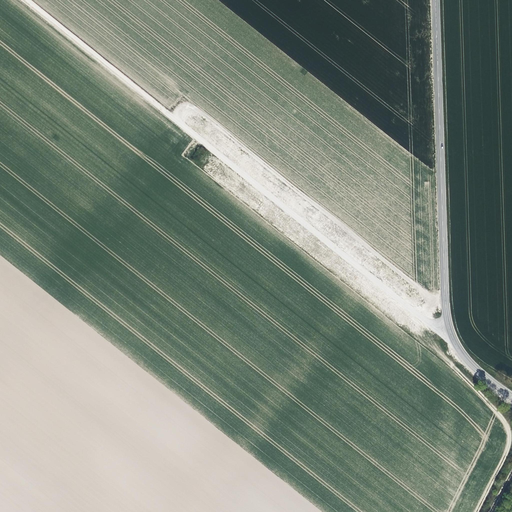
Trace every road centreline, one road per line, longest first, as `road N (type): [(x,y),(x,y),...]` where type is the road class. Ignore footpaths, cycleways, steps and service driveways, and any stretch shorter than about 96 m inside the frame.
road 1 (tertiary): [(435,0),(448,325),(471,364),(511,396)]
road 2 (track): [(171,115),(452,337)]
road 3 (track): [(171,115),(184,96),(432,301)]
road 4 (track): [(477,511),(508,431),(426,328),(425,313),(444,295)]
road 5 (track): [(26,0),(171,115)]
